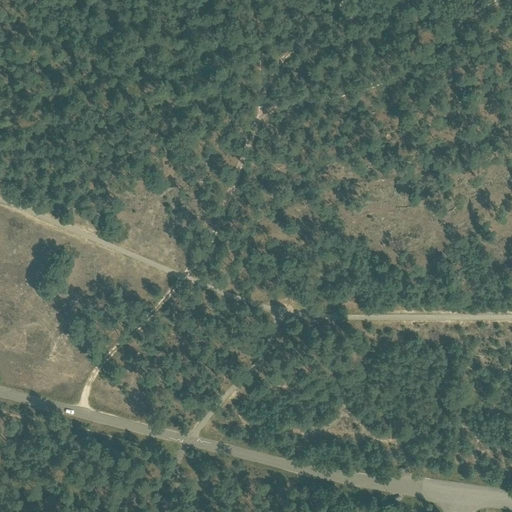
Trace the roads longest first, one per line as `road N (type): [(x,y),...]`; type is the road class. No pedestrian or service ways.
road 1 (track): [(79,410),(94,373),(183,277),(220,217),(264,83),(344,0)]
road 2 (unclassified): [(457,494),(187,440),(0,388)]
road 3 (track): [(256,110),(370,85),(414,62)]
